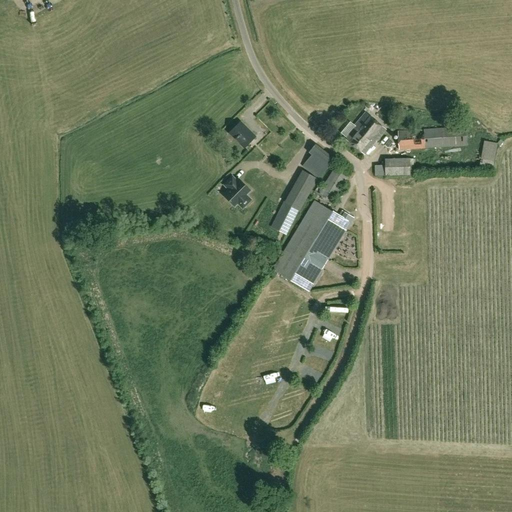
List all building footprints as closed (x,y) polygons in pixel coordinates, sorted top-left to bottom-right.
[(365,111),(354,124),(350,121),(340,132),(347,137),(345,139),(365,154),(376,140),(376,141),(386,129),(365,111)] [(244,147),(255,136),(241,121),(229,132),(244,147)] [(399,149),(467,145),(466,127),(398,131),(399,149)] [(489,141),(484,165),(496,168),(501,143),(489,141)] [(312,151),(316,154),(308,164),(325,177),(338,161),(317,145),(312,151)] [(415,164),(380,166),(380,176),(415,175),(415,164)] [(333,202),(348,176),(334,167),(318,193),(333,202)] [(317,179),(302,170),(299,175),(315,184),(317,179)] [(243,185),(238,181),(237,181),(232,176),(224,185),(229,190),(224,195),(230,202),(234,198),(239,202),(244,207),(251,200),(246,195),(250,191),(244,184),(243,185)] [(286,234),(298,209),(284,201),(271,227),(286,234)] [(338,215),(315,201),(273,269),(308,290),(350,222),(353,217),(342,210),(338,215)]
